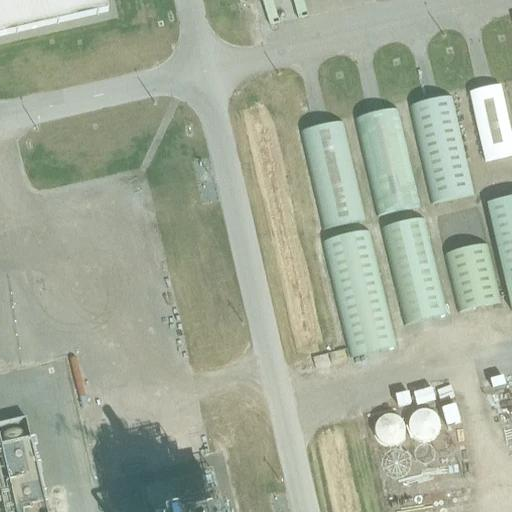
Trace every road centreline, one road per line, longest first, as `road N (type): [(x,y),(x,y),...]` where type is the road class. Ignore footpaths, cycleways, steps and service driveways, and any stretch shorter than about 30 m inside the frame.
road 1 (unknown): [(46,377),(0,176)]
road 2 (unknown): [(46,377),(79,511)]
